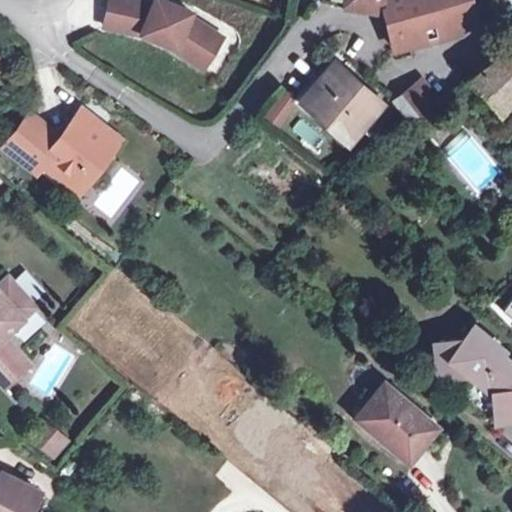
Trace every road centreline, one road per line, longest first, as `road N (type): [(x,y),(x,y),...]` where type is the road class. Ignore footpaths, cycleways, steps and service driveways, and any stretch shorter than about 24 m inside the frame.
road 1 (residential): [(36,21),(170,129),(198,136),(219,128),(308,36)]
road 2 (residential): [(480,0),(480,37),(466,52),(398,71),(383,84)]
